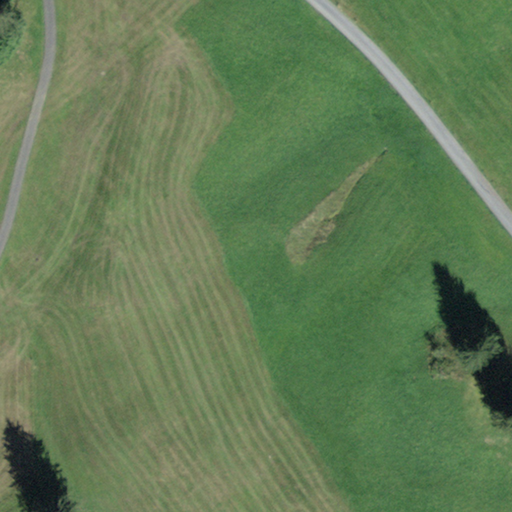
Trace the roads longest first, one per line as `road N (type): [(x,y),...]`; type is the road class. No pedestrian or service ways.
road 1 (track): [(319,0),(389,67),(511,221)]
road 2 (track): [(0,246),(46,71),(49,0)]
